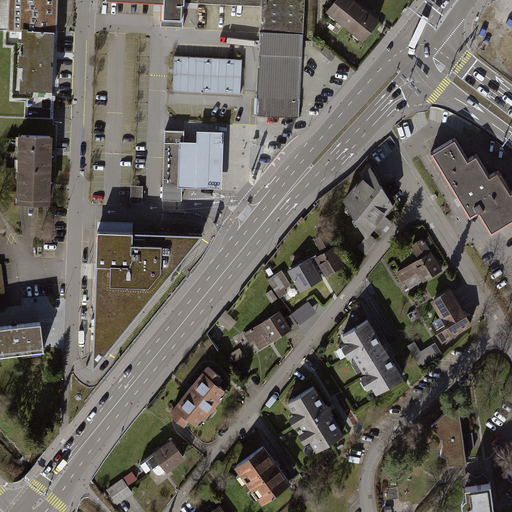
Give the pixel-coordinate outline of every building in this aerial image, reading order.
[(14,0),(13,21),(52,22),(53,0),(14,0)] [(184,27),(185,1),(184,0),(159,0),(158,26),(184,27)] [(184,0),(185,1),(259,5),(258,28),(302,30),(303,0),(184,0)] [(377,21),(352,0),(333,0),(325,11),(361,41),(377,21)] [(302,30),(258,28),(254,114),(298,116),(302,30)] [(53,33),(21,31),(17,91),(49,93),(53,33)] [(241,59),(174,56),(172,90),(239,94),(241,59)] [(165,131),(163,199),(181,200),(184,131),(165,131)] [(197,143),(180,142),(178,187),(221,189),(223,132),(198,131),(197,143)] [(20,138),(19,171),(52,172),(53,138),(20,138)] [(453,139),(432,152),(470,215),(478,211),(491,233),(511,220),(511,191),(510,193),(497,172),(489,177),(476,155),(467,161),(453,139)] [(340,201),(363,238),(391,205),(368,168),(340,201)] [(19,171),(18,205),(51,206),(52,172),(19,171)] [(132,201),(145,202),(145,183),(132,183),(132,201)] [(383,234),(393,222),(384,215),(375,227),(383,234)] [(205,236),(98,231),(94,361),(205,236)] [(316,255),(310,259),(316,268),(321,265),(326,275),(344,265),(326,233),(316,239),(324,253),(317,257),(316,255)] [(368,254),(379,240),(369,233),(358,246),(368,254)] [(408,291),(443,267),(421,235),(408,244),(418,259),(396,274),(408,291)] [(316,268),(310,259),(290,270),(302,289),(321,278),(316,268)] [(264,293),(270,303),(286,293),(283,289),(291,285),(282,270),(267,278),(272,288),(264,293)] [(471,324),(449,287),(429,299),(439,316),(429,322),(441,342),(471,324)] [(308,300),(291,313),(300,324),(316,311),(308,300)] [(279,310),(242,333),(249,344),(253,342),(257,349),(290,328),(279,310)] [(401,377),(366,320),(338,337),(373,394),(401,377)] [(0,325),(0,361),(43,356),(39,321),(0,325)] [(228,365),(244,355),(227,329),(211,339),(228,365)] [(421,361),(439,351),(434,343),(416,353),(421,361)] [(210,363),(170,411),(185,423),(189,418),(199,426),(229,391),(219,382),(225,375),(210,363)] [(319,448),(346,431),(316,384),(289,400),(319,448)] [(447,463),(465,461),(458,414),(450,415),(446,411),(432,422),(441,433),(442,439),(439,449),(445,453),(447,463)] [(185,459),(170,439),(137,463),(145,474),(149,470),(155,479),(185,459)] [(263,444),(232,467),(260,505),(291,483),(263,444)] [(104,489),(115,505),(132,493),(126,485),(136,478),(130,470),(104,489)] [(495,511),(490,479),(484,473),(481,475),(475,477),(468,471),(462,480),(463,486),(465,487),(466,492),(462,496),(462,502),(464,503),(465,511),(495,511)]
